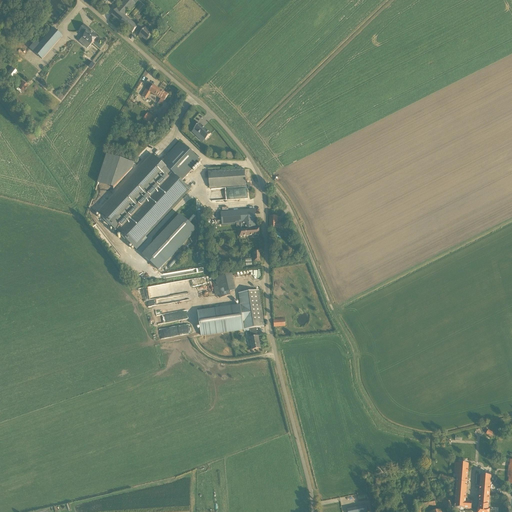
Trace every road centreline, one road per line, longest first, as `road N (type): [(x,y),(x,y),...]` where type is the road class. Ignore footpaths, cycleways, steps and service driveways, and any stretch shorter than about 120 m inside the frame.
road 1 (unclassified): [(311,511),(268,314),(256,168),(222,122),(78,0)]
road 2 (track): [(262,184),(271,183),(298,225),(368,404),(382,423),(426,437)]
